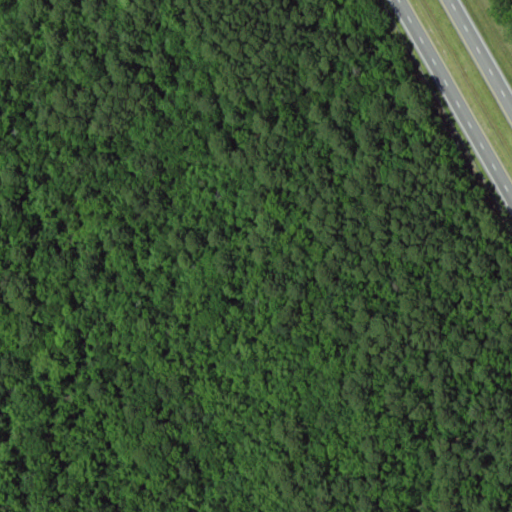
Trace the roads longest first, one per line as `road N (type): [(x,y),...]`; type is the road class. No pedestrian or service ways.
road 1 (motorway): [(397,0),(511,199)]
road 2 (motorway): [(511,113),(447,0)]
